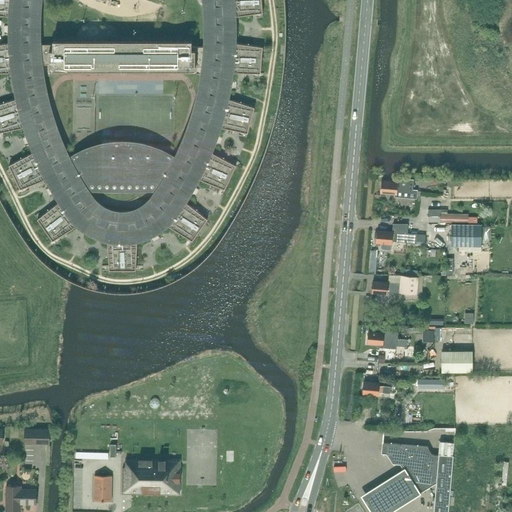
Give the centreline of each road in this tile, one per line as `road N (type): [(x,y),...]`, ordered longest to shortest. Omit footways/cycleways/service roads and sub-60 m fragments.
road 1 (track): [(271,0),(258,143),(204,245),(170,270),(114,280),(51,256),(0,166)]
road 2 (tertiary): [(321,449),(341,339),(367,0)]
road 3 (track): [(511,141),(395,134),(409,0)]
